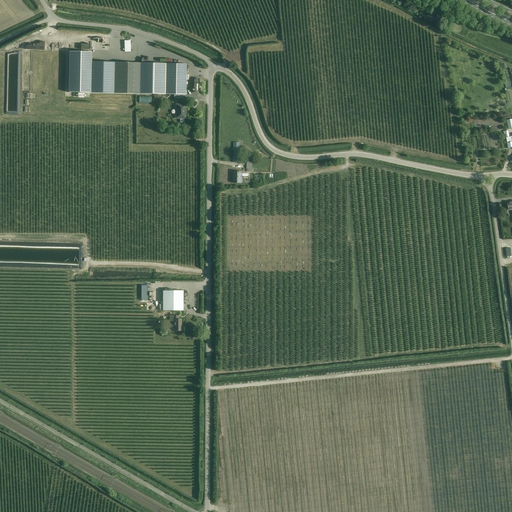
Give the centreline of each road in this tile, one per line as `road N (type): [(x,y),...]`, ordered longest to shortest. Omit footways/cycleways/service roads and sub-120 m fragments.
road 1 (unclassified): [(206,511),(211,63)]
road 2 (unclassified): [(476,176),(358,154),(276,151),(239,83),(211,63)]
road 3 (unclassified): [(211,63),(141,33),(54,16)]
road 4 (unclassified): [(511,343),(490,192)]
